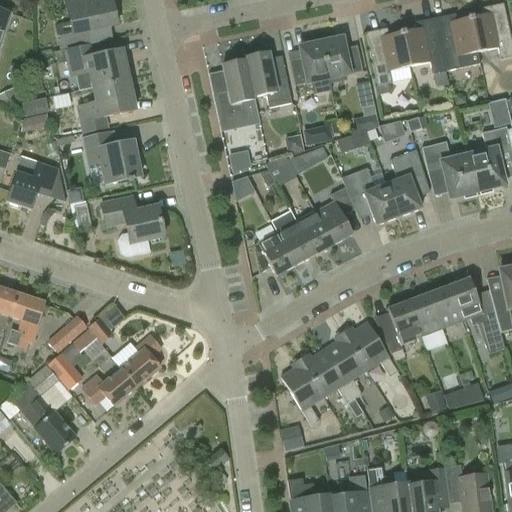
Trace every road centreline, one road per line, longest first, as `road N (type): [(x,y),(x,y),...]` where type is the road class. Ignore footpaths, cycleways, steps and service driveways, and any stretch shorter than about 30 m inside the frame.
road 1 (residential): [(228,354),(395,258),(511,223)]
road 2 (residential): [(219,309),(160,33)]
road 3 (residential): [(45,511),(228,354)]
road 4 (residential): [(219,309),(189,311),(0,248)]
road 5 (residential): [(251,511),(228,354)]
road 6 (residential): [(160,33),(309,0)]
